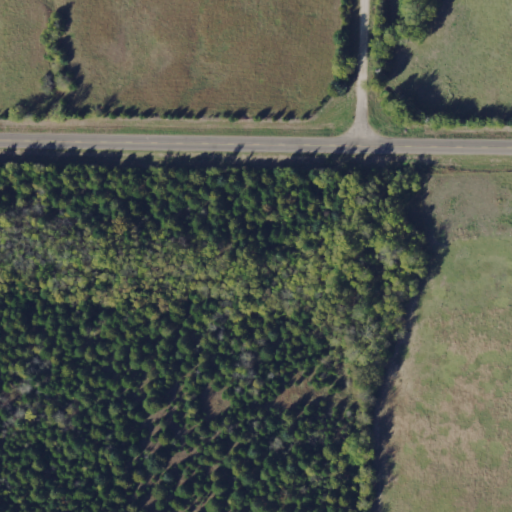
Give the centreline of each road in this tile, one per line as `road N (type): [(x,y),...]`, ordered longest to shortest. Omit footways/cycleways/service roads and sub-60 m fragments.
road 1 (tertiary): [(0,137),(511,143)]
road 2 (residential): [(367,142),(357,130),(356,0)]
